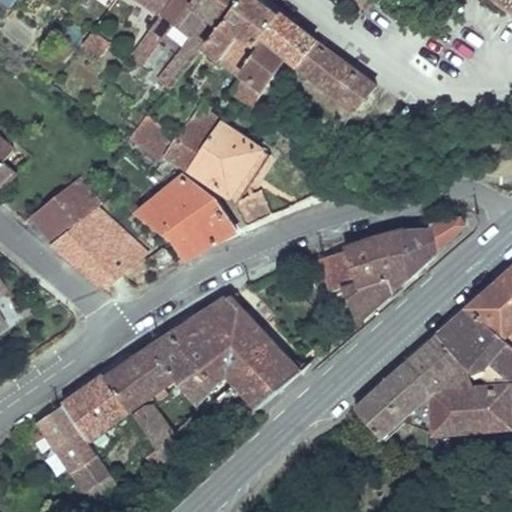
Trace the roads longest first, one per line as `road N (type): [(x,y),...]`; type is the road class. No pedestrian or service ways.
road 1 (unclassified): [(511,223),(467,184),(345,210),(143,304),(112,335)]
road 2 (primary): [(511,225),(197,511)]
road 3 (residential): [(511,85),(407,81),(294,0)]
road 4 (residential): [(0,230),(109,337)]
road 5 (unclassified): [(0,413),(109,337)]
